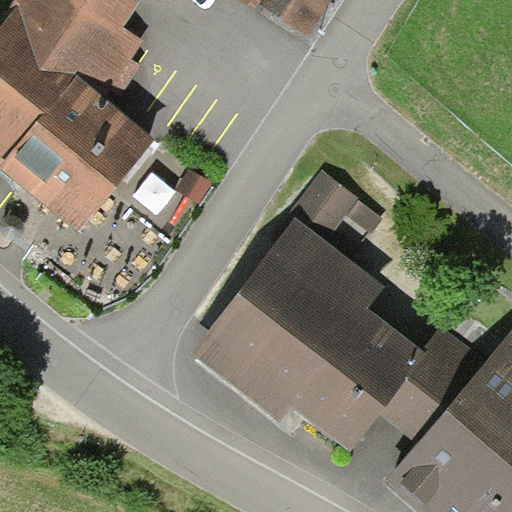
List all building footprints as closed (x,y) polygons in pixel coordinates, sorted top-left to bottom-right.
[(142,0),(15,0),(11,6),(17,9),(10,18),(105,99),(144,44),(124,30),(142,0)] [(261,0),(236,0),(254,12),(261,0)] [(266,0),(262,7),(308,38),(334,0),(266,0)] [(79,235),(158,144),(105,99),(10,18),(0,31),(0,160),(5,164),(0,169),(10,179),(79,235)] [(359,200),(323,172),(290,214),(298,220),(327,242),(347,216),(359,200)] [(384,219),(359,200),(347,216),(372,235),(384,219)] [(327,242),(298,220),(193,358),(282,427),(295,411),(303,418),(351,456),(380,418),(426,358),(422,355),(369,313),(386,290),(327,242)] [(443,328),(422,355),(426,358),(380,418),(417,447),(490,363),(443,328)] [(417,447),(385,484),(417,511),(511,511),(511,337),(490,363),(417,447)]
